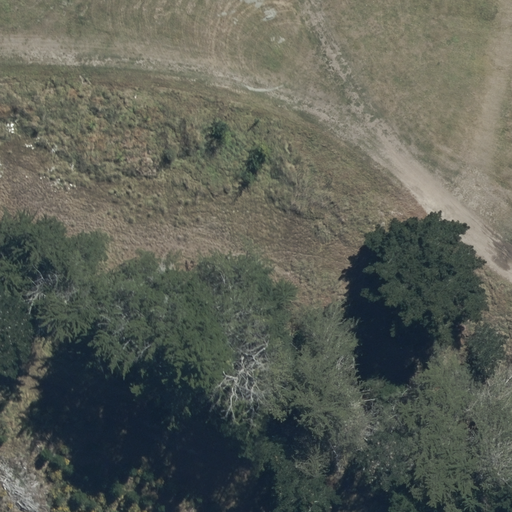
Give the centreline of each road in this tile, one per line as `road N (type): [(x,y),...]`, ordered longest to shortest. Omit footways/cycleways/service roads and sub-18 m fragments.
road 1 (track): [(511,303),(279,123),(195,86),(0,74)]
road 2 (track): [(354,511),(0,373)]
